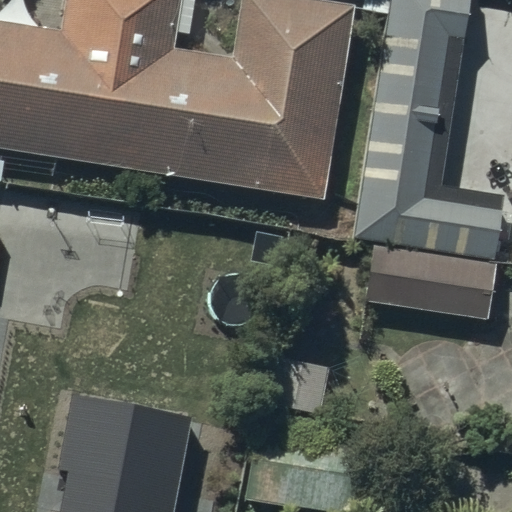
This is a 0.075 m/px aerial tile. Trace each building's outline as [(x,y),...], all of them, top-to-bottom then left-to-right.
[(0,145),(320,196),(349,14),(259,0),(247,0),(236,72),(161,61),(170,0),(71,0),(64,48),(0,37),(0,145)] [(464,0),(366,0),(365,11),(390,15),(355,239),(493,260),(501,210),(422,198),(447,34),(459,36),(464,0)] [(497,273),(373,254),(364,308),(488,328),(497,273)] [(326,373),(277,363),(269,404),(317,414),(326,373)] [(174,511),(191,421),(72,399),(51,511),(174,511)] [(348,511),(362,431),(251,413),(237,500),(313,511),(348,511)]
